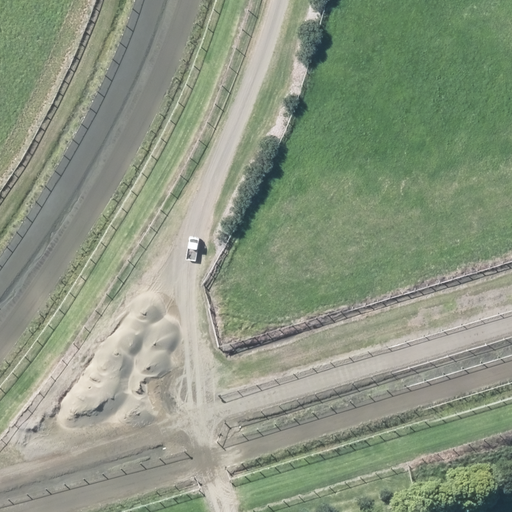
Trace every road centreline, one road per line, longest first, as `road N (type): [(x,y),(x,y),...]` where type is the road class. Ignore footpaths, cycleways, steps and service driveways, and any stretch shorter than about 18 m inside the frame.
road 1 (track): [(280,0),(266,75),(173,282),(162,361),(180,449)]
road 2 (track): [(180,449),(276,430),(511,356)]
